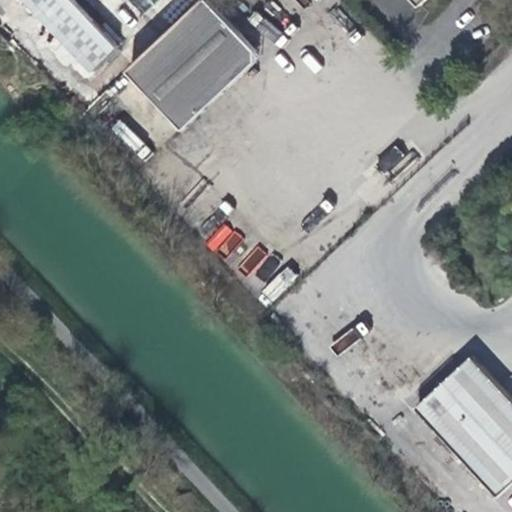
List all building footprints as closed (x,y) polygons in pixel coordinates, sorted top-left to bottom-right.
[(24,0),(93,72),(120,46),(76,0),(24,0)] [(258,49),(211,0),(203,0),(130,69),(185,129),(258,61),(258,49)] [(256,32),(274,41),(280,28),(262,20),(256,32)] [(385,172),(401,170),(399,152),(382,154),(385,172)] [(208,241),(224,257),(242,239),(226,223),(208,241)] [(511,484),(511,395),(474,355),(418,406),(500,496),(511,484)]
